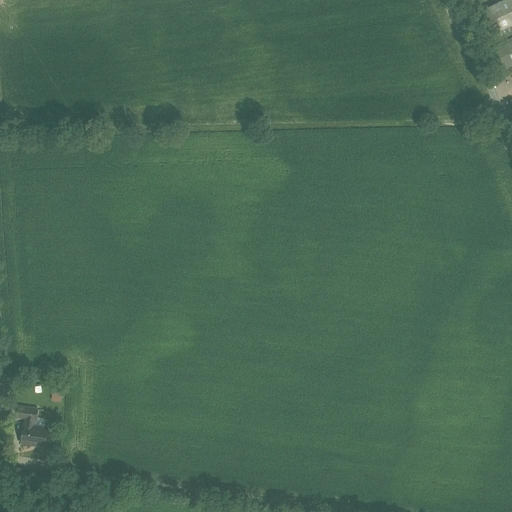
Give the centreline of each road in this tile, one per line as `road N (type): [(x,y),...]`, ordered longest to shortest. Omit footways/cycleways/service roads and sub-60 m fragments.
road 1 (unclassified): [(0,449),(511,498)]
road 2 (unclassified): [(511,132),(450,0)]
